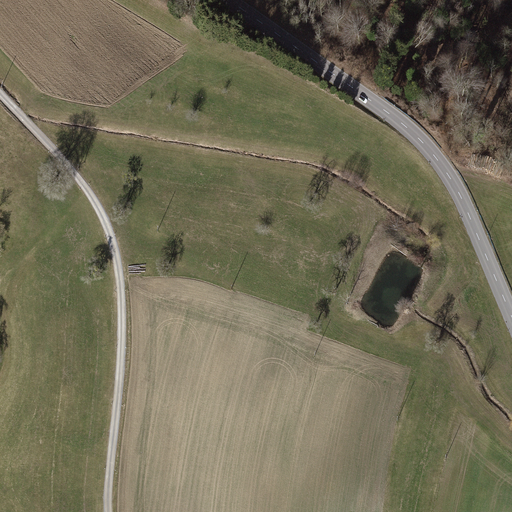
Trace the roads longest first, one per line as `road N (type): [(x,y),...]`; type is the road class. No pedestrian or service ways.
road 1 (track): [(0,93),(78,178),(114,244),(122,329),(110,511)]
road 2 (tertiary): [(511,315),(441,162),(400,120),(225,0)]
